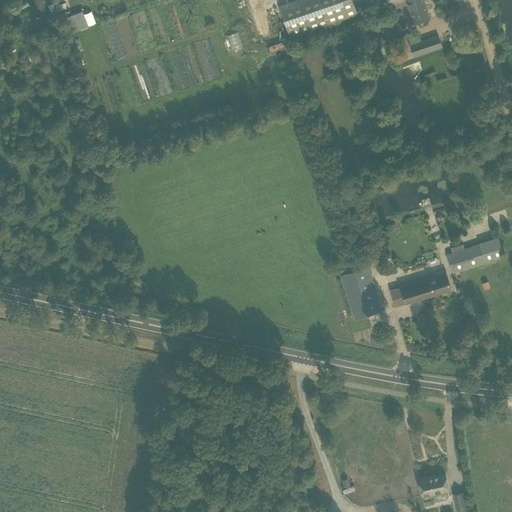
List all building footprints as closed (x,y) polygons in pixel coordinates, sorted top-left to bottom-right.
[(292,0),(280,4),(293,43),(361,20),(353,0),(292,0)] [(404,0),(407,0),(415,23),(430,18),(424,0),(388,0),(392,9),(401,6),(400,2),(404,0)] [(82,11),(70,15),(76,30),(88,26),(82,11)] [(227,34),(229,50),(241,49),(239,33),(227,34)] [(421,42),(418,33),(408,36),(411,45),(414,55),(442,46),(438,36),(421,42)] [(446,254),(453,273),(504,256),(498,237),(479,243),(464,248),(463,244),(451,248),(452,252),(446,254)] [(340,270),(355,318),(382,310),(369,269),(371,268),(368,261),(340,270)] [(390,290),(395,306),(451,289),(446,272),(401,286),(401,287),(390,290)] [(488,281),(481,283),(483,290),(491,287),(488,281)] [(431,476),(419,478),(424,501),(433,498),(433,494),(449,491),(445,474),(431,478),(431,476)] [(454,494),(457,511),(467,511),(463,492),(454,494)]
